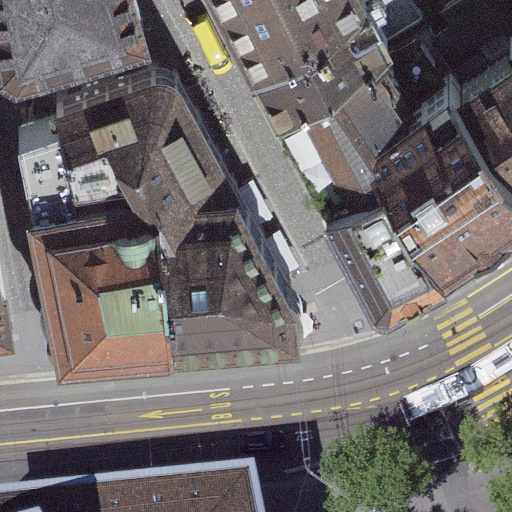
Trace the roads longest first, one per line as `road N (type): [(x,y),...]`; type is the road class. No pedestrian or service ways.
road 1 (residential): [(37,439),(370,404)]
road 2 (residential): [(338,296),(184,27)]
road 3 (residential): [(37,439),(0,221)]
road 4 (residential): [(0,83),(184,27)]
road 5 (residential): [(370,404),(475,361),(511,336)]
